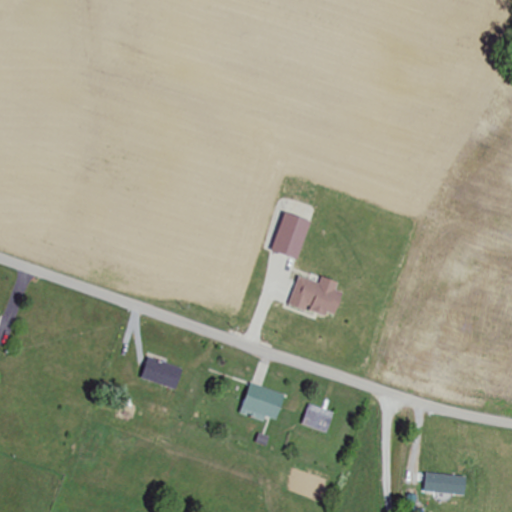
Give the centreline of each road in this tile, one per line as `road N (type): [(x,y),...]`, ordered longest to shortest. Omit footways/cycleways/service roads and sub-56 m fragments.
road 1 (residential): [(511,425),(299,365),(0,258)]
road 2 (residential): [(365,386),(349,511)]
